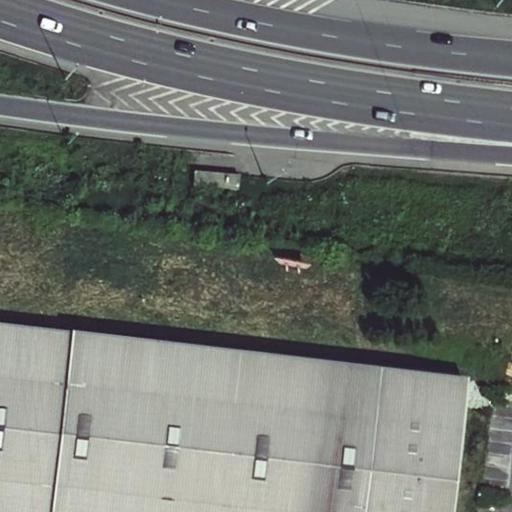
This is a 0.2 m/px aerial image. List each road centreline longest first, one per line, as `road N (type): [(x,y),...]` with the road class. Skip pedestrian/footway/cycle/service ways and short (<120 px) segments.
road 1 (motorway): [(0,9),(198,69),(511,118)]
road 2 (motorway): [(0,104),(292,137),(511,136)]
road 3 (motorway): [(511,62),(328,36),(163,0)]
